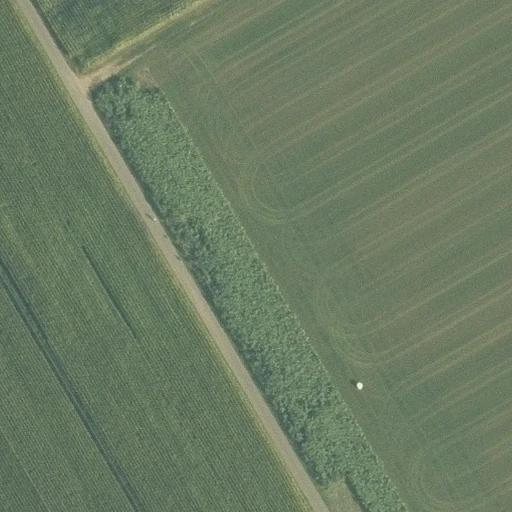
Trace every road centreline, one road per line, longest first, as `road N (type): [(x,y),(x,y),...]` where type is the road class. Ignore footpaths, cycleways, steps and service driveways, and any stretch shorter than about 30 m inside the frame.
road 1 (track): [(318,511),(19,0)]
road 2 (track): [(229,0),(72,91)]
